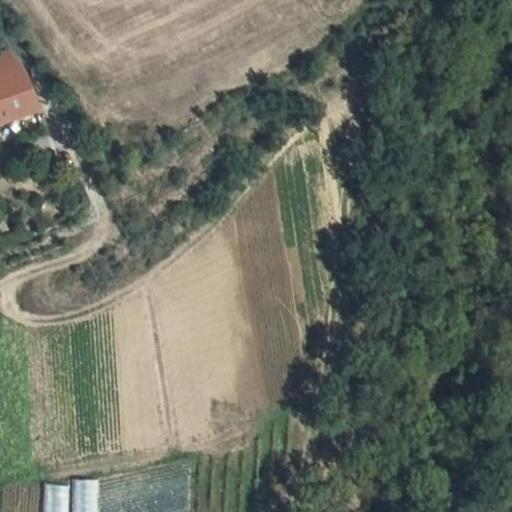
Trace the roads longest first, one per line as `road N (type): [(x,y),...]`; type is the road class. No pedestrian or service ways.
road 1 (track): [(404,0),(347,428),(324,511)]
road 2 (track): [(62,129),(95,198),(88,242),(0,287)]
road 3 (residential): [(0,19),(62,129)]
